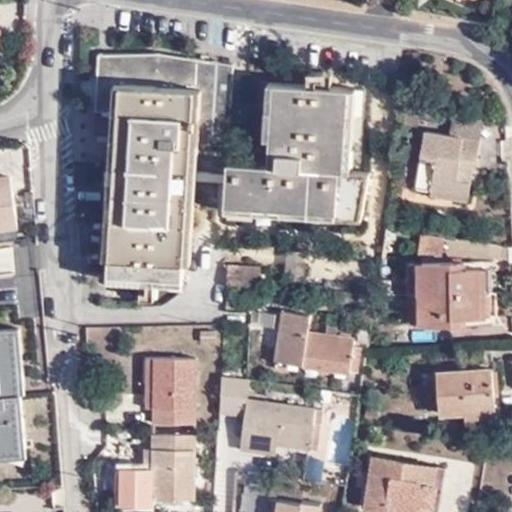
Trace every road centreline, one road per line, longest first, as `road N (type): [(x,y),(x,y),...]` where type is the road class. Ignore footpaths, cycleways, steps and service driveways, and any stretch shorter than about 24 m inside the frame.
road 1 (residential): [(50,105),(49,265),(65,511)]
road 2 (residential): [(201,6),(467,40),(508,57),(511,94)]
